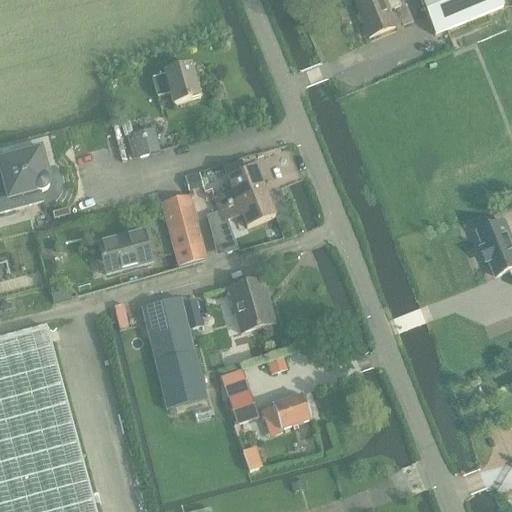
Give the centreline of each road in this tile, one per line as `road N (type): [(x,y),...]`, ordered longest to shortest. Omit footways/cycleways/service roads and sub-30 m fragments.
road 1 (tertiary): [(451,511),(250,0)]
road 2 (track): [(339,229),(0,328)]
